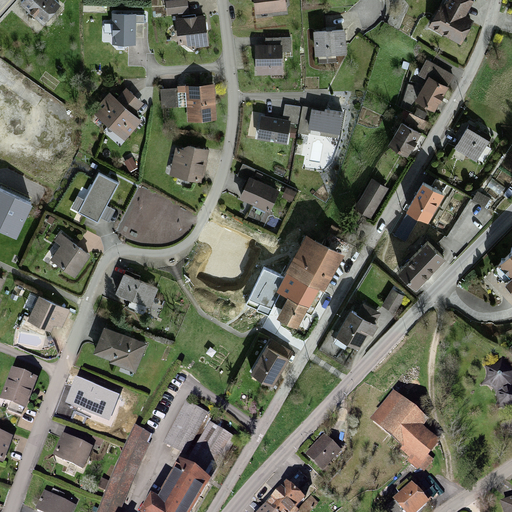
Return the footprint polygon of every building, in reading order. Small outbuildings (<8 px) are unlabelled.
[(51,0),(28,0),(23,6),(45,26),(61,8),(51,0)] [(254,0),(256,13),(286,11),(284,0),(254,0)] [(443,9),(432,29),(461,46),(473,26),(463,20),(473,5),(464,0),(452,0),(447,11),(443,9)] [(185,1),(166,3),(167,15),(186,13),(185,1)] [(134,16),(114,16),(113,44),(134,45),(134,16)] [(206,19),(177,20),(178,40),(191,49),(207,48),(206,19)] [(345,34),(316,35),(317,58),(345,57),(345,34)] [(266,42),(256,42),(256,74),(283,74),(283,51),(291,51),(291,36),(266,36),(266,42)] [(431,80),(445,87),(452,75),(429,63),(423,75),(431,80)] [(431,80),(419,104),(435,113),(448,88),(445,87),(431,80)] [(215,120),(214,89),(188,90),(189,121),(215,120)] [(178,91),(162,91),(162,107),(179,107),(178,91)] [(126,92),(117,102),(133,117),(143,107),(126,92)] [(110,96),(95,113),(125,140),(140,123),(133,117),(117,102),(110,96)] [(283,114),(261,111),(257,136),(289,141),(292,121),(299,122),(301,105),(285,102),(283,114)] [(342,110),(314,105),(310,126),(338,131),(342,110)] [(403,126),(390,148),(409,159),(422,137),(403,126)] [(467,131),(457,149),(479,161),(489,143),(467,131)] [(177,151),(172,175),(201,181),(207,153),(186,149),(185,153),(177,151)] [(238,177),(250,184),(251,181),(255,173),(243,166),(238,177)] [(99,176),(80,213),(97,221),(116,184),(99,176)] [(278,195),(251,181),(250,184),(242,199),(268,213),(278,195)] [(373,181),(356,210),(370,218),(387,188),(373,181)] [(423,188),(409,212),(427,222),(441,198),(423,188)] [(480,192),(473,201),(485,208),(491,199),(480,192)] [(30,207),(0,193),(0,230),(16,238),(30,207)] [(89,258),(60,236),(55,242),(62,248),(52,261),(75,277),(89,258)] [(308,239),(277,293),(292,301),(281,321),(297,329),(308,310),(312,312),(342,258),(308,239)] [(446,261),(429,245),(402,276),(419,291),(446,261)] [(511,254),(501,265),(511,275),(511,287),(511,288),(511,289),(511,254)] [(124,277),(117,295),(151,309),(158,291),(124,277)] [(392,292),(384,307),(395,313),(403,299),(392,292)] [(67,311),(39,299),(29,322),(51,331),(53,325),(60,328),(67,311)] [(350,312),(336,337),(362,352),(377,327),(350,312)] [(145,346),(105,330),(95,354),(114,362),(113,364),(134,373),(145,346)] [(272,343),(253,375),(272,386),(291,354),(272,343)] [(486,372),(484,383),(490,391),(502,393),(511,387),(511,370),(500,364),(486,372)] [(13,372),(2,403),(25,411),(36,380),(13,372)] [(118,395),(76,377),(66,401),(108,418),(118,395)] [(511,387),(502,393),(498,408),(511,410),(511,387)] [(395,400),(374,426),(406,451),(401,456),(422,473),(443,446),(427,434),(432,429),(395,400)] [(186,404),(164,446),(186,457),(207,415),(186,404)] [(210,427),(185,471),(209,487),(234,441),(210,427)] [(152,438),(134,431),(125,452),(100,511),(120,511),(134,475),(152,438)] [(9,439),(0,436),(0,464),(9,439)] [(65,439),(56,458),(83,470),(92,451),(65,439)] [(324,440),(307,459),(322,472),(339,454),(324,440)] [(192,511),(209,487),(185,471),(182,469),(158,506),(153,503),(146,511),(192,511)] [(288,489),(296,496),(310,481),(302,474),(288,489)] [(410,488),(387,511),(422,511),(429,506),(410,488)] [(267,511),(268,511),(302,511),(308,507),(296,496),(288,489),(267,511)] [(45,495),(36,511),(74,511),(76,510),(45,495)] [(511,511),(511,502),(502,506),(503,511),(511,511)]
